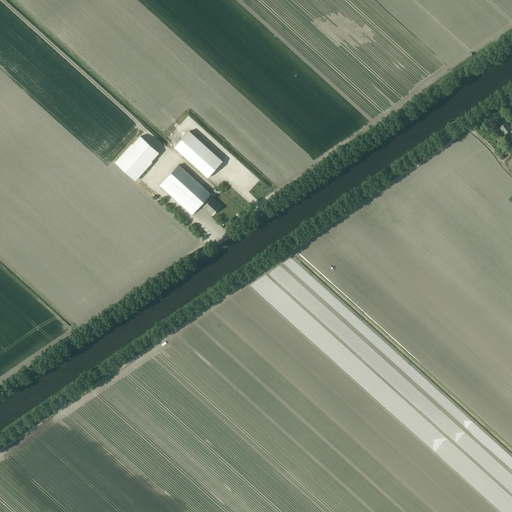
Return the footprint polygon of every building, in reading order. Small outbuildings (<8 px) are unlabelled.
[(511,133),(511,124),(508,126),(506,122),(499,127),(504,134),(510,130),(511,133)] [(175,148),(208,178),(223,162),(190,132),(175,148)] [(117,162),(136,179),(160,153),(141,136),(117,162)] [(501,158),(504,162),(505,162),(511,154),(508,151),(501,158)] [(213,214),(220,207),(209,196),(211,194),(179,165),(160,185),(192,214),(205,200),(208,203),(205,207),(213,214)]
